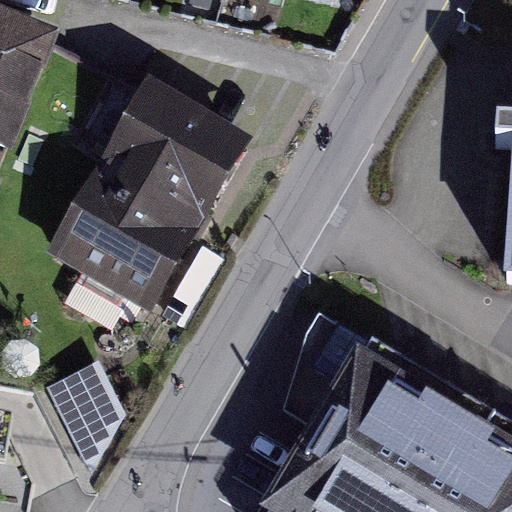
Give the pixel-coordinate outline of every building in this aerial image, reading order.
[(0,155),(43,57),(0,38),(0,155)] [(511,78),(495,77),(480,292),(511,294),(511,78)] [(194,248),(241,168),(140,109),(93,189),(194,248)] [(148,328),(194,248),(93,189),(47,269),(148,328)] [(511,511),(511,447),(317,334),(271,413),(305,432),(258,511),(511,511)] [(63,463),(126,441),(101,372),(39,395),(63,463)]
